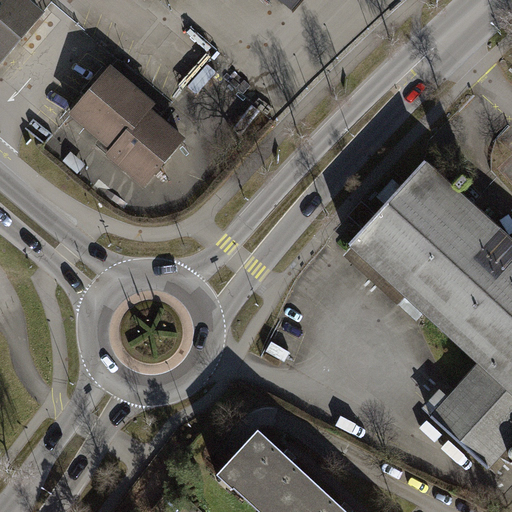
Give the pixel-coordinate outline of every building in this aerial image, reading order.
[(43,15),(24,0),(0,0),(0,60),(2,62),(43,15)] [(273,0),(292,16),(305,0),(273,0)] [(153,109),(110,72),(71,118),(111,152),(107,156),(144,188),(183,143),(149,114),(153,109)] [(511,243),(428,166),(353,246),(486,369),(436,423),(495,478),(511,459),(511,243)] [(255,511),(293,511),(317,487),(259,433),(218,477),(255,511)] [(344,511),(317,487),(293,511),(344,511)]
